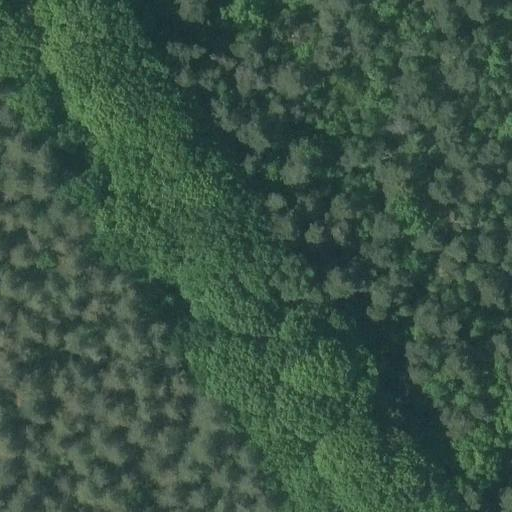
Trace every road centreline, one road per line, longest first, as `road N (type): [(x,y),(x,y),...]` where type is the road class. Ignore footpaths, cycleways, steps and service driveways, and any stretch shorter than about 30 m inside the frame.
road 1 (track): [(362,511),(130,152)]
road 2 (track): [(89,84),(137,57),(203,0)]
